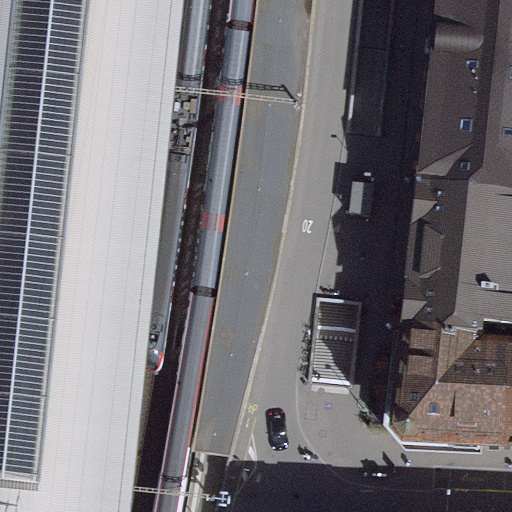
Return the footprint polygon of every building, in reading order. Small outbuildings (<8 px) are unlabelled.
[(0,0),(0,511),(130,511),(184,0),(0,0)] [(314,0),(259,0),(254,58),(196,453),(232,458),(254,374),(260,350),(268,310),(303,106),(314,0)] [(511,0),(442,0),(430,123),(423,189),(511,196),(511,0)] [(373,184),(353,183),(350,213),(371,215),(373,184)] [(511,196),(423,189),(407,332),(477,339),(479,325),(507,328),(511,328),(511,196)] [(477,339),(407,332),(397,419),(416,442),(502,445),(507,348),(477,346),(477,339)] [(511,347),(507,348),(502,445),(511,445),(511,347)]
